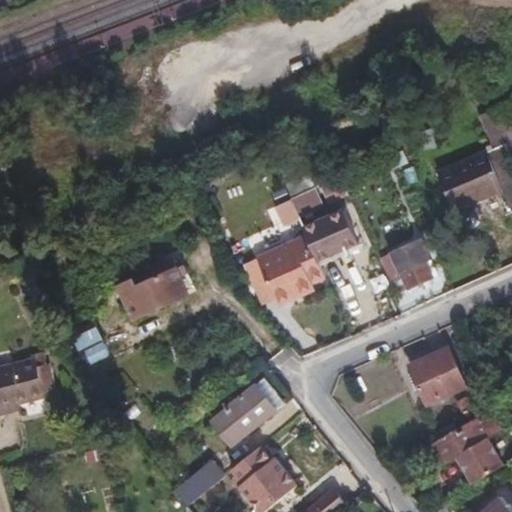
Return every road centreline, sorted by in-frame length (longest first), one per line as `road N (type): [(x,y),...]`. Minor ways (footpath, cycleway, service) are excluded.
road 1 (residential): [(409,511),(324,405),(320,383),(339,362),(511,283)]
road 2 (track): [(403,0),(311,48),(162,84)]
